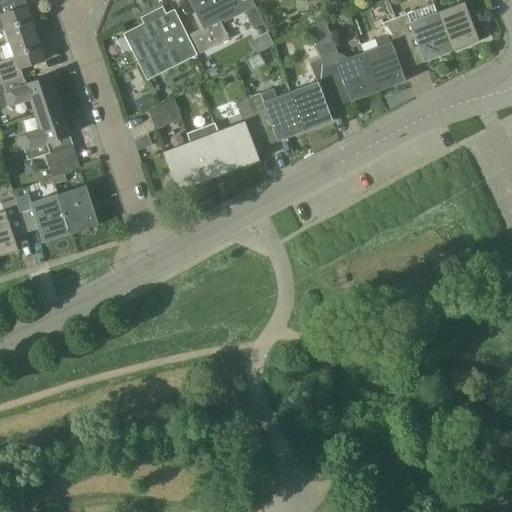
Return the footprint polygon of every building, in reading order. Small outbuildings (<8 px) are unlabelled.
[(188,0),(202,27),(190,34),(199,53),(227,39),(218,21),(243,9),(247,17),(248,17),(255,30),(264,25),(251,0),(188,0)] [(464,4),(437,14),(451,53),(479,42),(464,4)] [(451,53),(437,14),(433,5),(394,20),(405,48),(417,44),(424,63),(451,53)] [(0,28),(4,27),(9,42),(35,33),(26,7),(1,15),(0,10),(0,28)] [(147,79),(188,59),(196,55),(174,10),(165,14),(162,8),(150,14),(153,20),(124,34),(147,79)] [(352,102),(378,92),(363,53),(350,58),(336,52),(323,20),(308,26),(321,60),(332,87),(344,83),(352,102)] [(363,53),(378,92),(406,82),(402,71),(394,52),(405,48),(394,20),(382,25),(386,36),(374,41),(377,48),(363,53)] [(44,62),(35,33),(9,42),(14,57),(0,61),(0,77),(2,85),(23,78),(20,69),(44,62)] [(317,82),(290,93),(305,132),(333,121),(321,91),(332,87),(321,60),(310,64),(317,82)] [(30,99),(35,114),(65,105),(59,87),(53,89),(50,77),(25,85),(23,78),(2,85),(9,105),(30,99)] [(272,122),(279,142),(305,132),(290,93),(277,98),(273,89),(261,94),(249,98),(259,127),(272,122)] [(148,111),(152,121),(177,107),(174,98),(148,111)] [(243,122),(217,132),(232,172),(260,161),(248,131),(259,127),(249,98),(236,103),(243,122)] [(27,158),(44,153),(48,152),(45,143),(69,136),(65,124),(71,122),(65,105),(35,114),(40,131),(21,137),(27,158)] [(177,107),(152,121),(155,132),(181,118),(177,107)] [(187,135),(190,143),(205,182),(232,172),(217,132),(214,125),(187,135)] [(205,182),(190,143),(163,153),(178,192),(205,182)] [(44,153),(48,165),(71,158),(67,146),(48,152),(44,153)] [(74,169),(71,158),(48,165),(52,176),(74,169)] [(85,186),(57,195),(70,234),(97,225),(85,186)] [(28,195),(15,199),(24,227),(36,223),(42,242),(70,234),(57,195),(30,203),(28,195)] [(4,211),(0,212),(0,256),(18,251),(12,231),(24,227),(15,199),(1,203),(4,211)]
